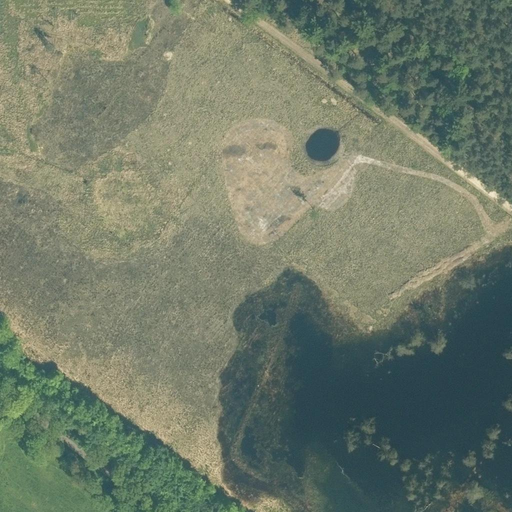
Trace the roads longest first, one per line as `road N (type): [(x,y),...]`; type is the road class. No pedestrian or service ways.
road 1 (track): [(229,0),(511,210)]
road 2 (unclassified): [(159,511),(0,389)]
